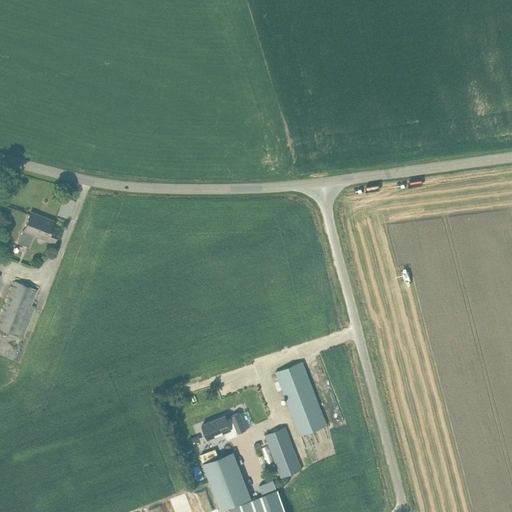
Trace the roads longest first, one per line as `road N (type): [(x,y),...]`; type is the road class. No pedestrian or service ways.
road 1 (unclassified): [(405,511),(321,183)]
road 2 (unclassified): [(321,183),(148,188),(64,179),(0,159)]
road 3 (unclassified): [(321,183),(511,155)]
